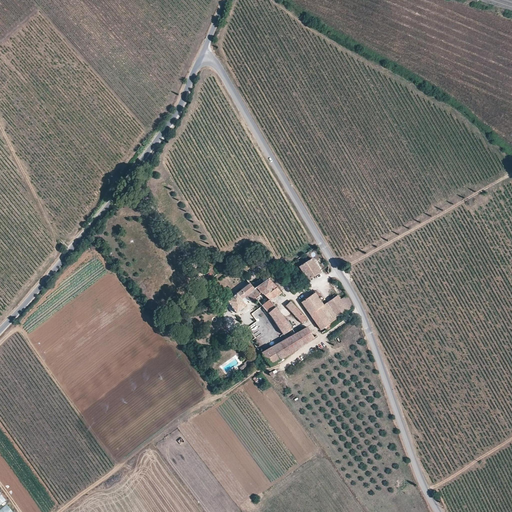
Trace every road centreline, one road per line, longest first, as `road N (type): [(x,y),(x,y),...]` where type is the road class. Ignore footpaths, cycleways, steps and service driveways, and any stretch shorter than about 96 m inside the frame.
road 1 (unclassified): [(436,511),(353,297),(214,63),(201,56)]
road 2 (unclassified): [(0,330),(161,133),(201,56)]
road 3 (unknown): [(136,166),(207,264)]
